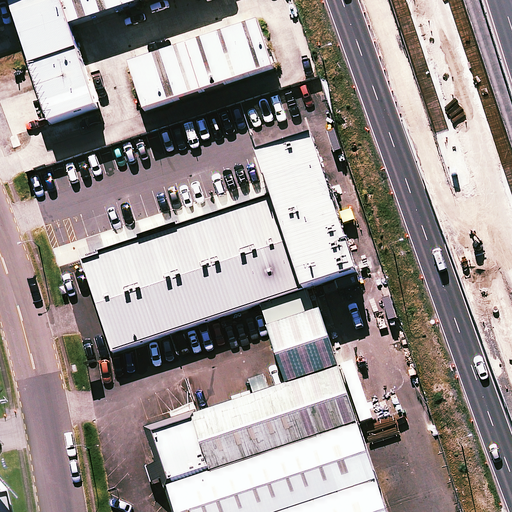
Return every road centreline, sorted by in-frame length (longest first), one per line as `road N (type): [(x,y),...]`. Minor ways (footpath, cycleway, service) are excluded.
road 1 (primary): [(511,485),(343,0)]
road 2 (motorway): [(511,317),(408,0)]
road 3 (residential): [(60,511),(28,339),(0,250)]
road 4 (motorway): [(443,0),(511,210)]
